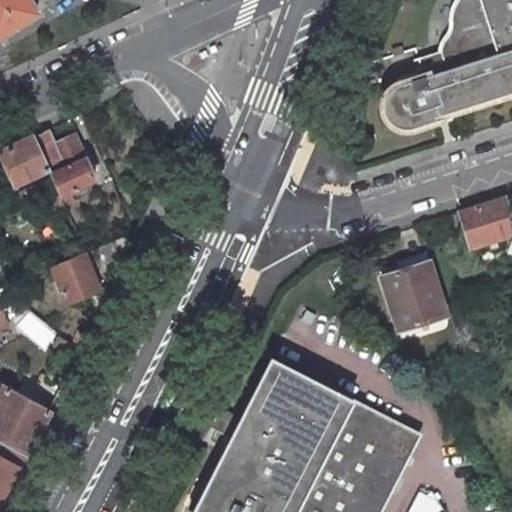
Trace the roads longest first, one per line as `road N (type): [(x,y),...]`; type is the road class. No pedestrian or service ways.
road 1 (tertiary): [(77,511),(225,222)]
road 2 (residential): [(225,222),(286,219),(511,154)]
road 3 (tertiary): [(225,222),(319,0)]
road 4 (unclassified): [(115,57),(163,68),(207,114),(225,222)]
road 5 (residential): [(246,0),(115,57)]
road 6 (residential): [(115,57),(0,110)]
